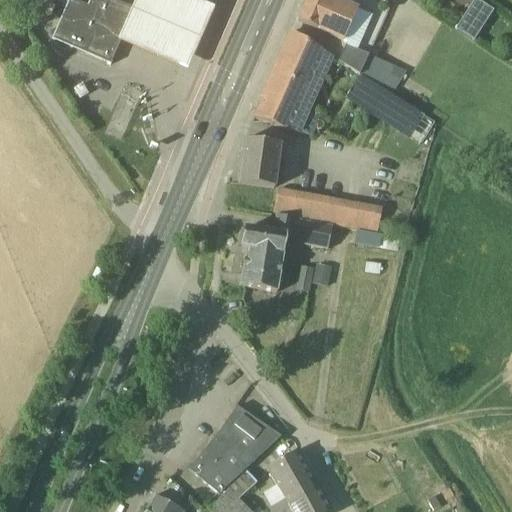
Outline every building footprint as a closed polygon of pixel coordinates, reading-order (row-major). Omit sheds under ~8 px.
[(124,11),(97,0),(89,0),(87,8),(69,0),(51,41),(103,62),(124,11)] [(178,0),(132,0),(115,40),(148,55),(181,69),(206,12),(178,0)] [(318,31),(344,43),(357,11),(332,0),(307,0),(297,22),(318,31)] [(493,11),(476,0),(456,32),(472,43),(493,11)] [(334,60),(309,44),(292,33),(253,120),(298,135),(299,134),(312,137),(319,117),(309,114),(334,60)] [(368,57),(346,47),(339,63),(360,76),(368,57)] [(244,141),(238,185),(274,191),(280,146),(244,141)] [(368,234),(377,236),(381,211),(278,192),(273,216),(275,216),(333,227),(368,234)] [(246,250),(282,256),(285,236),(298,239),(297,244),(329,250),(333,227),(275,216),(272,234),(244,229),(241,249),(246,250)] [(282,256),(246,250),(239,287),(276,294),(278,280),(282,256)] [(366,264),(365,274),(379,275),(380,265),(366,264)] [(312,287),(329,289),(332,269),(315,267),(312,287)] [(313,271),(299,269),(295,292),(309,294),(313,271)] [(265,453),(280,439),(236,408),(221,431),(188,471),(218,496),(265,453)] [(295,454),(282,461),(281,459),(279,460),(280,462),(267,470),(276,487),(261,494),(270,510),(269,511),(291,511),(295,509),(293,506),(317,492),(295,454)] [(247,511),(238,502),(257,484),(246,473),(228,492),(228,493),(208,511),(247,511)] [(328,511),(317,492),(293,506),(295,509),(291,511),(328,511)] [(179,511),(154,497),(145,511),(179,511)]
